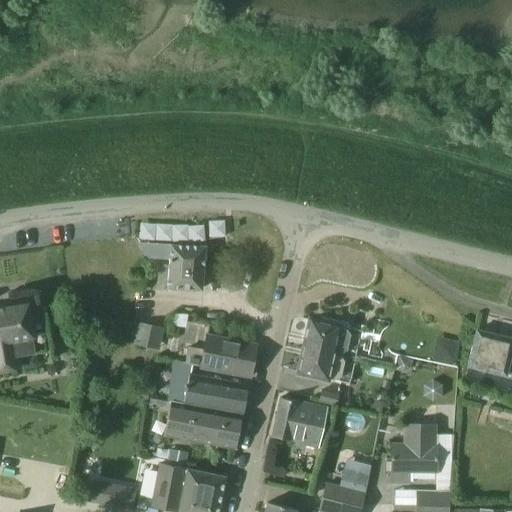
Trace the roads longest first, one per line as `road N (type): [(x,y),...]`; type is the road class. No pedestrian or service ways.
road 1 (unclassified): [(306,217),(243,202),(182,202),(0,220)]
road 2 (unclassified): [(240,511),(306,217)]
road 3 (unclassified): [(306,217),(511,268)]
